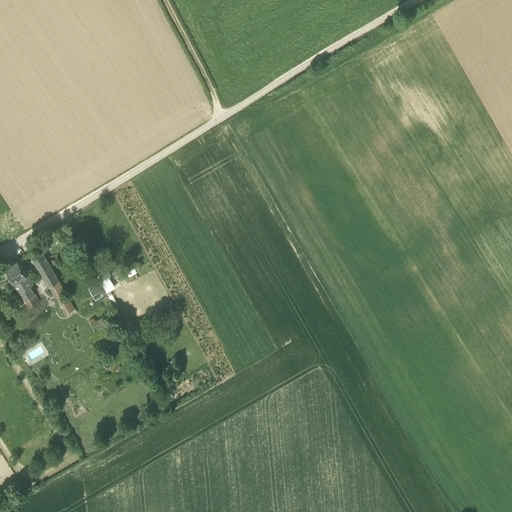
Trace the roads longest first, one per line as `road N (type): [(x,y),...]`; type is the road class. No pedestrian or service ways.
road 1 (unclassified): [(0,251),(418,0)]
road 2 (track): [(165,0),(212,92),(217,120)]
